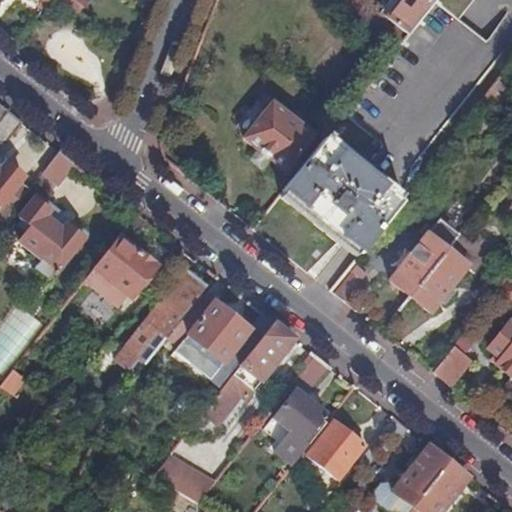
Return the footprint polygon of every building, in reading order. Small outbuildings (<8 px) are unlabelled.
[(52,0),(28,0),(43,12),(52,0)] [(56,0),(77,16),(88,2),(86,0),(56,0)] [(364,4),(359,0),(339,0),(337,3),(353,17),(364,4)] [(406,37),(435,0),(403,0),(396,9),(391,6),(381,17),(406,37)] [(396,50),(406,37),(381,17),(375,25),(383,32),(380,36),(396,50)] [(510,92),(498,82),(485,99),(496,108),(510,92)] [(0,122),(8,112),(0,105),(0,122)] [(312,138),(271,105),(243,140),(283,173),(312,138)] [(327,137),(331,132),(323,126),(319,131),(327,137)] [(327,137),(282,193),(360,255),(401,204),(383,190),(384,189),(342,156),(342,157),(327,145),(330,140),(327,137)] [(53,189),(74,164),(60,153),(40,178),(53,189)] [(0,222),(3,224),(30,191),(20,182),(23,178),(6,165),(0,172),(0,222)] [(36,196),(33,200),(50,214),(46,219),(61,231),(66,226),(84,241),(87,237),(36,196)] [(50,214),(33,200),(18,219),(31,229),(20,244),(42,261),(36,269),(50,280),(54,274),(56,276),(58,274),(59,274),(84,241),(66,226),(61,231),(46,219),(50,214)] [(274,241),(285,223),(267,211),(256,229),(274,241)] [(410,299),(458,237),(438,222),(390,283),(410,299)] [(471,247),(458,237),(410,299),(429,315),(465,270),(473,276),(492,252),(477,239),(471,247)] [(135,253),(119,239),(85,282),(119,308),(129,296),(131,298),(155,267),(136,252),(135,253)] [(202,295),(208,288),(187,271),(126,349),(147,365),(176,328),(202,295)] [(350,274),(333,296),(344,305),(361,282),(350,274)] [(511,286),(507,285),(501,293),(505,303),(511,303),(511,286)] [(188,338),(215,304),(202,295),(176,328),(188,338)] [(0,373),(4,377),(44,325),(16,303),(0,322),(0,373)] [(238,371),(241,369),(259,346),(247,336),(250,332),(215,304),(188,338),(175,354),(211,382),(220,370),(232,380),(238,371)] [(259,346),(276,325),(264,315),(250,332),(247,336),(259,346)] [(400,320),(400,339),(432,338),(432,320),(400,320)] [(495,368),(510,381),(511,379),(511,320),(487,351),(499,362),(495,368)] [(261,385),(296,342),(276,325),(259,346),(241,369),(260,384),(261,385)] [(432,375),(449,388),(469,362),(452,349),(432,375)] [(313,390),(330,369),(316,358),(299,380),(313,390)] [(252,395),(260,384),(241,369),(238,371),(243,376),(237,384),(243,389),(252,395)] [(211,382),(222,392),(232,380),(220,370),(211,382)] [(218,422),(243,389),(237,384),(243,376),(238,371),(232,380),(222,392),(206,412),(218,422)] [(1,388),(10,394),(22,379),(14,372),(1,388)] [(293,468),(327,425),(323,422),(327,417),(296,393),(275,420),(291,434),(275,453),(293,468)] [(338,481),(365,449),(335,424),(308,458),(338,481)] [(410,511),(413,509),(449,464),(430,448),(397,489),(392,485),(381,486),(375,494),(376,505),(384,511),(410,511)] [(198,506),(215,485),(170,458),(153,479),(179,495),(198,506)] [(417,511),(442,511),(469,479),(449,464),(413,509),(417,511)]
